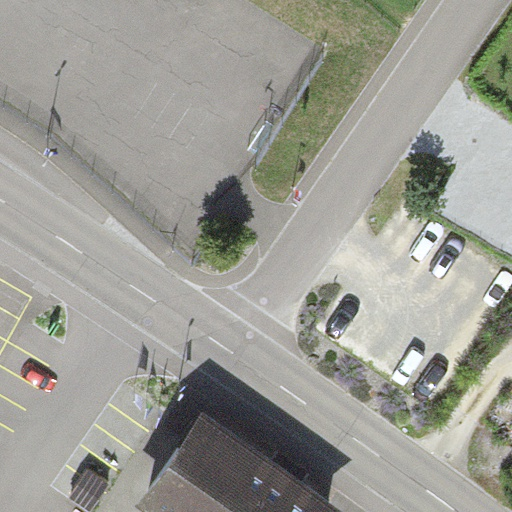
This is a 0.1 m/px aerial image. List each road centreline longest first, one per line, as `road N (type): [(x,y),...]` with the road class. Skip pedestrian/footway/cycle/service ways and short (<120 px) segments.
road 1 (residential): [(472,0),(232,356)]
road 2 (tertiary): [(232,356),(0,201)]
road 3 (tertiary): [(447,511),(232,356)]
